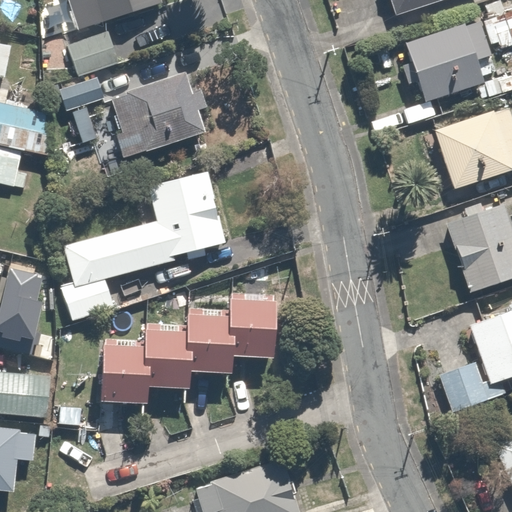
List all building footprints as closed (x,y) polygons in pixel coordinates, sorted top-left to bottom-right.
[(156,2),(155,0),(50,0),(28,7),(38,39),(156,2)] [(424,0),(384,0),(388,12),(424,0)] [(511,2),(511,0),(507,0),(472,13),(395,42),(416,100),(474,78),(467,58),(511,41),(511,2)] [(117,62),(106,29),(60,44),(70,77),(117,62)] [(99,161),(193,130),(187,113),(202,108),(185,56),(81,90),(77,77),(50,86),(70,144),(91,137),(99,161)] [(511,87),(511,74),(511,72),(473,85),(478,99),(511,87)] [(28,103),(0,98),(0,142),(21,146),(28,103)] [(511,162),(511,125),(503,100),(422,127),(442,186),(511,162)] [(0,182),(15,185),(21,146),(0,142),(0,182)] [(218,241),(197,167),(117,189),(128,228),(47,250),(56,283),(40,288),(49,321),(111,303),(103,273),(218,241)] [(511,272),(511,256),(492,198),(437,217),(461,289),(511,272)] [(267,351),(269,298),(220,296),(220,311),(179,309),(179,323),(141,321),(140,335),(96,333),(93,398),(144,400),(145,380),(186,382),(187,367),(229,369),(230,349),(267,351)] [(510,391),(503,371),(511,367),(511,302),(462,319),(474,355),(431,369),(445,412),(510,391)] [(48,375),(0,371),(0,413),(45,417),(48,375)] [(29,427),(0,424),(0,485),(7,486),(10,458),(26,460),(29,427)] [(511,501),(511,428),(486,440),(511,501)] [(211,511),(292,511),(275,457),(185,484),(193,511),(207,511),(211,511)]
